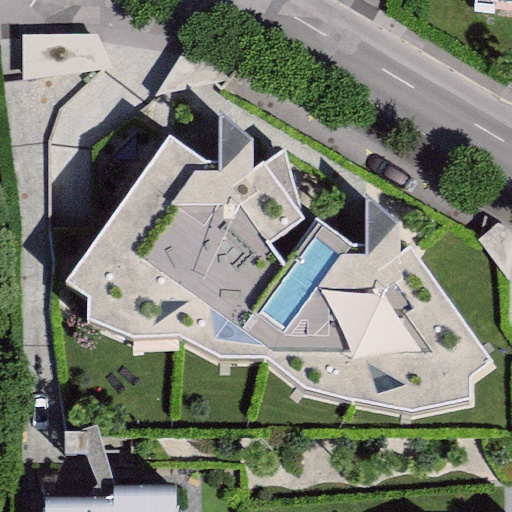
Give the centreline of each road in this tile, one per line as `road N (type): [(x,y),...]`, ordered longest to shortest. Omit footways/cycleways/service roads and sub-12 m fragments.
road 1 (unknown): [(0,60),(25,171),(40,444)]
road 2 (residential): [(260,0),(511,148)]
